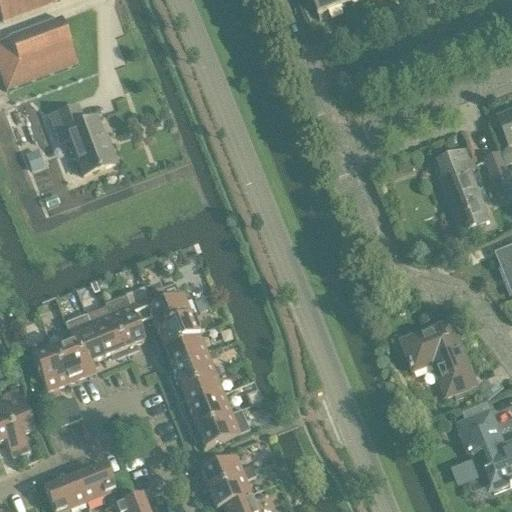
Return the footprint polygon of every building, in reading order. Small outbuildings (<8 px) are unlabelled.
[(54,1),(56,0),(0,0),(0,18),(2,24),(55,4),(54,1)] [(311,0),(318,18),(342,9),(338,0),(311,0)] [(338,0),(342,9),(363,0),(338,0)] [(0,77),(5,93),(78,66),(61,19),(0,42),(0,77)] [(82,180),(115,167),(109,150),(106,152),(94,122),(83,126),(76,110),(49,120),(55,137),(65,134),(82,180)] [(511,115),(499,121),(510,149),(511,148),(511,115)] [(461,238),(490,227),(470,176),(475,174),(467,155),(442,165),(449,183),(441,186),(461,238)] [(500,157),(484,163),(493,187),(510,181),(500,157)] [(511,251),(497,258),(511,296),(511,251)] [(133,308),(140,326),(151,321),(156,333),(191,318),(183,297),(166,304),(162,293),(147,299),(148,302),(133,308)] [(105,309),(126,360),(134,357),(131,350),(143,345),(136,327),(140,326),(133,308),(130,310),(125,299),(103,307),(104,309),(105,309)] [(85,317),(103,362),(115,357),(117,364),(126,360),(105,309),(104,309),(85,317)] [(72,344),(87,380),(95,377),(91,367),(103,362),(85,317),(64,326),(68,335),(71,345),(72,344)] [(153,346),(155,350),(157,355),(199,338),(191,318),(156,333),(160,344),(153,346)] [(446,401),(479,389),(474,376),(469,378),(449,326),(402,345),(413,372),(432,364),(446,401)] [(167,361),(172,372),(207,358),(199,338),(157,355),(160,363),(167,361)] [(67,388),(87,380),(72,344),(71,345),(52,352),(67,388)] [(46,397),(67,388),(52,352),(32,361),(46,397)] [(170,387),(173,395),(215,378),(207,358),(172,372),(177,384),(170,387)] [(183,401),(188,413),(223,398),(215,378),(173,395),(177,403),(183,401)] [(186,427),(189,435),(231,418),(223,398),(188,413),(192,424),(186,427)] [(0,447),(5,445),(12,462),(29,455),(22,438),(33,434),(20,401),(0,409),(0,447)] [(52,410),(60,431),(81,423),(73,402),(52,410)] [(231,418),(189,435),(193,443),(199,441),(204,453),(240,438),(249,435),(241,414),(231,418)] [(490,416),(459,429),(469,456),(479,479),(486,476),(495,496),(511,488),(511,447),(504,450),(490,416)] [(200,475),(208,494),(243,480),(245,485),(255,481),(251,470),(241,474),(235,461),(200,475)] [(74,479),(85,508),(116,495),(104,467),(74,479)] [(43,491),(51,511),(73,511),(85,508),(74,479),(43,491)] [(215,511),(217,511),(223,510),(222,509),(250,498),(245,485),(243,480),(208,494),(215,511)] [(146,511),(141,498),(113,509),(113,511),(146,511)] [(223,510),(223,511),(255,511),(250,498),(222,509),(223,510)]
